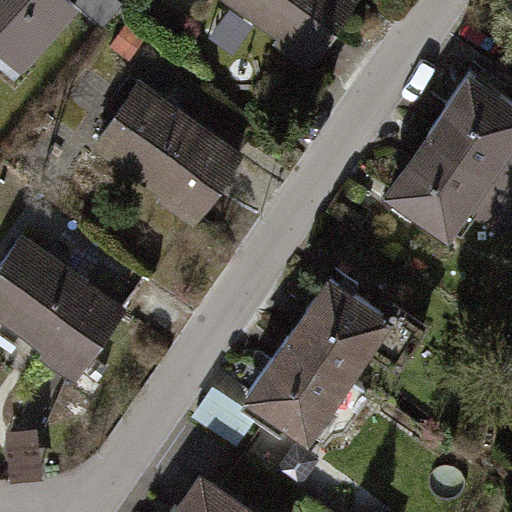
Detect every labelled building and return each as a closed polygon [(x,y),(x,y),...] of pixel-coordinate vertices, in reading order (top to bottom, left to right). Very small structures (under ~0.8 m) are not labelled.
[(0,0),(0,59),(21,77),(76,9),(65,0),(0,0)] [(243,0),(315,54),(355,0),(243,0)] [(511,103),(467,73),(384,195),(452,242),(511,153),(511,103)] [(141,77),(96,137),(195,212),(240,153),(141,77)] [(24,233),(0,263),(0,308),(78,367),(123,308),(24,233)] [(322,273),(239,400),(302,441),(385,314),(322,273)] [(257,511),(197,476),(174,511),(257,511)]
